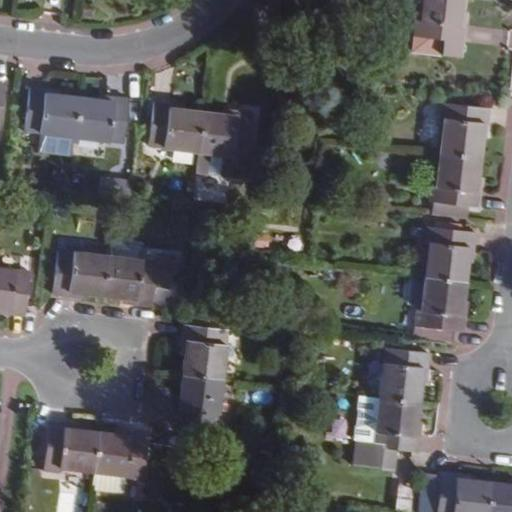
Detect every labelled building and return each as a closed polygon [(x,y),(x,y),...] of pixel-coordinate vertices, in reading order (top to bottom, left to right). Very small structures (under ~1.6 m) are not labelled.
[(417,0),(415,25),(408,25),(406,42),(455,47),(458,25),(452,24),(455,0),(417,0)] [(453,65),(455,47),(406,42),(405,59),(453,65)] [(48,100),(48,95),(24,92),(19,136),(68,141),(73,104),(48,100)] [(431,115),(438,115),(434,151),(472,157),(475,125),(481,125),(483,104),(433,97),(431,115)] [(97,107),(73,104),(68,141),(114,147),(120,103),(98,100),(97,107)] [(146,107),(141,150),(189,156),(194,119),(174,116),(174,110),(146,107)] [(221,115),(221,123),(194,119),(189,156),(187,175),(237,181),(245,118),(221,115)] [(423,181),(420,196),(462,203),(472,204),(474,180),(469,180),(472,157),(434,151),(430,181),(423,181)] [(417,213),(458,219),(462,203),(420,196),(417,213)] [(322,229),(323,211),(298,209),(296,226),(322,229)] [(416,241),(423,242),(419,274),(457,279),(460,253),(465,253),(468,230),(418,224),(416,241)] [(70,288),(98,291),(102,251),(50,244),(43,290),(69,294),(70,288)] [(156,249),(154,258),(102,251),(98,291),(124,295),(124,300),(149,304),(152,287),(167,289),(172,251),(156,249)] [(0,311),(14,313),(20,269),(0,266),(0,311)] [(460,307),(454,306),(457,279),(419,274),(415,302),(409,301),(405,323),(457,329),(460,307)] [(217,377),(222,332),(175,325),(172,345),(177,346),(174,372),(217,377)] [(419,376),(421,353),(381,348),(375,397),(409,401),(412,375),(419,376)] [(163,422),(211,429),(217,377),(174,372),(170,404),(165,403),(163,422)] [(413,428),(407,428),(409,401),(375,397),(351,394),(342,465),(386,471),(389,451),(410,453),(413,428)] [(58,428),(57,423),(39,421),(34,468),(51,471),(53,464),(82,467),(87,432),(58,428)] [(113,429),(112,435),(87,432),(82,467),(88,468),(114,471),(114,478),(118,478),(134,480),(140,431),(113,429)] [(242,468),(220,466),(217,485),(239,488),(242,468)] [(114,471),(88,468),(86,488),(116,491),(118,478),(114,478),(114,471)] [(445,511),(446,511),(456,511),(479,511),(483,480),(457,477),(458,473),(433,470),(432,475),(427,511),(445,511)] [(427,511),(432,475),(412,474),(408,511),(427,511)] [(511,511),(511,478),(509,479),(508,483),(483,480),(479,511),(511,511)]
